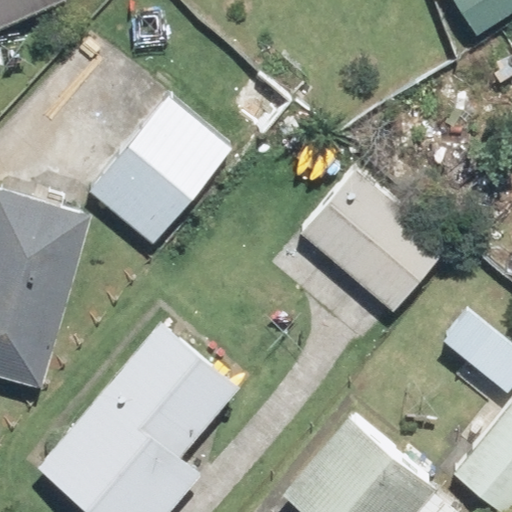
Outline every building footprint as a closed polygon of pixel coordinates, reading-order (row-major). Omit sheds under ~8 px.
[(0,0),(0,20),(41,0),(0,0)] [(511,0),(459,0),(479,30),(511,8),(511,0)] [(293,98),(256,66),(227,101),(264,133),(293,98)] [(231,142),(167,88),(90,180),(154,234),(231,142)] [(449,237),(355,161),(303,224),(396,301),(449,237)] [(85,208),(0,188),(0,369),(45,380),(85,208)] [(180,447),(241,373),(165,311),(42,459),(105,511),(161,511),(201,464),(180,447)] [(511,503),(511,393),(456,466),(509,507),(511,503)] [(474,511),(348,404),(281,483),(314,511),(474,511)]
